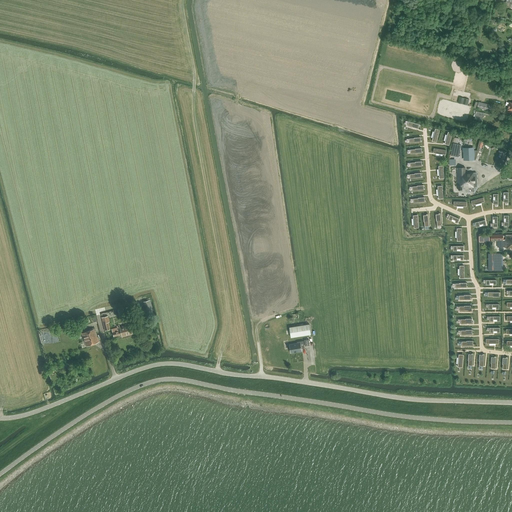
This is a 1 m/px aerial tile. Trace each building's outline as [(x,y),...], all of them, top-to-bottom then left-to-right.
[(469,99),(459,97),(458,103),(468,105),(469,99)] [(479,101),(477,107),(490,110),(491,105),(479,101)] [(421,121),(407,117),(405,126),(419,129),(421,121)] [(440,127),(433,125),(429,140),(437,142),(440,127)] [(445,127),(440,143),(450,146),(454,130),(445,127)] [(421,134),(409,135),(409,144),(421,143),(421,134)] [(453,143),(451,155),(458,157),(461,145),(453,143)] [(422,146),(410,147),(410,155),(422,154),(422,146)] [(473,160),(473,147),(464,148),(465,160),(473,160)] [(495,147),(493,155),(481,152),(480,157),(482,158),(483,154),(493,157),(492,162),(495,163),(499,148),(495,147)] [(421,159),(409,160),(410,168),(422,167),(421,159)] [(445,165),(436,165),(437,180),(445,179),(445,165)] [(475,183),(474,177),(473,177),(473,173),(465,173),(465,167),(457,168),(458,185),(458,190),(462,190),(462,187),(465,187),(466,188),(468,188),(468,187),(473,187),(473,183),(475,183)] [(421,170),(410,171),(410,179),(421,179),(421,170)] [(424,183),(412,184),(412,192),(425,191),(424,183)] [(425,194),(413,195),(413,204),(425,203),(425,194)] [(484,197),(471,200),(472,207),(485,204),(484,197)] [(460,218),(448,213),(446,219),(457,224),(460,218)] [(503,253),(492,254),(492,271),(503,271),(503,253)] [(104,331),(110,330),(108,322),(109,322),(108,316),(101,317),(104,331)] [(111,329),(113,337),(121,335),(121,337),(133,334),(130,324),(119,327),(119,325),(116,325),(117,327),(111,329)] [(309,324),(289,327),(291,337),(311,334),(309,324)] [(90,330),(81,333),(86,346),(98,342),(93,329),(93,328),(89,330),(90,330)] [(297,343),(289,345),(291,353),(302,351),(302,348),(305,348),(304,341),(297,342),(297,343)]
